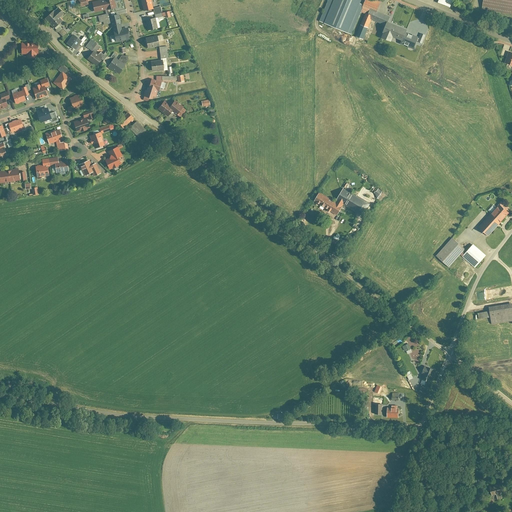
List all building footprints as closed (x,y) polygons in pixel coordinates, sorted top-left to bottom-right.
[(106,0),(92,3),(94,13),(114,9),(112,0),(106,0)] [(152,0),(146,0),(142,1),(144,12),(155,9),(152,0)] [(329,0),(321,21),(350,33),(363,0),(329,0)] [(374,13),(373,17),(366,14),(356,37),(364,40),(373,20),(387,26),(390,18),(377,12),(381,4),(370,0),(367,0),(363,9),(374,13)] [(511,0),(484,0),(483,8),(511,13),(511,0)] [(161,7),(156,8),(157,19),(169,17),(169,12),(162,13),(161,7)] [(51,13),(44,20),(54,30),(61,24),(58,20),(64,14),(59,8),(52,15),(51,13)] [(98,16),(99,25),(113,23),(115,33),(125,31),(122,14),(113,15),(113,13),(98,16)] [(147,21),(148,31),(158,29),(156,19),(147,21)] [(402,45),(403,44),(414,49),(417,41),(406,36),(408,32),(389,23),(384,36),(402,45)] [(61,24),(56,30),(64,37),(69,32),(61,24)] [(115,33),(117,43),(131,40),(129,31),(125,31),(115,33)] [(75,49),(81,40),(73,35),(67,44),(75,49)] [(158,36),(147,38),(148,48),(160,46),(158,36)] [(23,41),(23,55),(28,55),(28,59),(37,59),(37,55),(40,55),(40,41),(23,41)] [(91,42),(86,47),(91,51),(95,46),(91,42)] [(160,48),(161,57),(168,57),(167,47),(160,48)] [(95,51),(88,59),(97,67),(104,58),(95,51)] [(115,58),(109,67),(120,75),(126,66),(115,58)] [(151,62),(152,72),(165,71),(164,62),(151,62)] [(63,72),(65,74),(68,70),(62,65),(59,69),(63,72)] [(54,82),(63,90),(72,80),(65,74),(63,72),(54,82)] [(41,80),(43,86),(50,85),(49,78),(41,80)] [(145,95),(153,98),(156,90),(160,92),(163,83),(153,79),(149,88),(150,88),(150,90),(147,89),(145,95)] [(34,86),(35,90),(34,90),(37,100),(48,97),(46,87),(43,88),(42,84),(34,86)] [(24,91),(13,96),(17,104),(27,100),(24,91)] [(70,99),(74,109),(85,106),(82,95),(70,99)] [(0,99),(0,108),(9,106),(6,98),(0,99)] [(168,118),(173,111),(182,118),(188,110),(177,102),(172,109),(164,102),(158,110),(168,118)] [(66,108),(69,117),(74,115),(72,107),(66,108)] [(40,123),(52,119),(53,123),(61,120),(58,112),(52,113),(51,108),(37,112),(40,123)] [(82,113),(84,119),(92,117),(90,111),(82,113)] [(117,123),(124,129),(135,117),(128,111),(117,123)] [(8,123),(12,134),(25,129),(21,119),(8,123)] [(75,124),(77,133),(91,128),(88,120),(75,124)] [(138,122),(129,130),(137,139),(146,130),(138,122)] [(103,128),(105,134),(115,130),(113,124),(103,128)] [(45,133),(48,144),(64,139),(60,128),(45,133)] [(91,136),(95,149),(107,145),(103,132),(91,136)] [(108,152),(110,158),(106,160),(110,169),(123,164),(120,157),(122,156),(118,148),(108,152)] [(43,159),(44,166),(56,165),(57,173),(70,172),(69,162),(60,162),(60,158),(43,159)] [(79,165),(84,176),(95,171),(90,160),(79,165)] [(36,167),(37,177),(49,176),(49,167),(36,167)] [(0,171),(0,179),(0,183),(21,181),(21,171),(0,171)] [(320,194),(314,203),(337,217),(343,207),(342,206),(343,204),(362,215),(370,202),(345,187),(337,200),(339,201),(337,204),(320,194)] [(480,197),(475,202),(484,211),(489,205),(480,197)] [(478,229),(487,238),(509,215),(500,207),(478,229)] [(441,226),(445,231),(451,232),(456,230),(459,225),(459,220),(456,216),(452,214),(446,214),(442,217),(441,221),(441,226)] [(465,249),(463,248),(476,234),(468,227),(456,241),(453,238),(436,257),(448,268),(465,249)] [(473,248),(463,259),(474,269),(484,258),(473,248)] [(511,305),(490,309),(492,324),(511,321),(511,305)] [(402,345),(405,354),(412,351),(409,343),(402,345)] [(428,367),(423,379),(431,383),(436,371),(428,367)] [(422,384),(419,393),(425,395),(428,386),(422,384)] [(488,489),(491,499),(506,496),(503,485),(488,489)]
